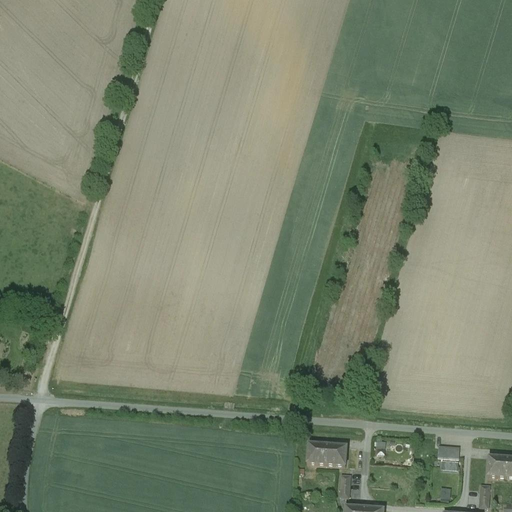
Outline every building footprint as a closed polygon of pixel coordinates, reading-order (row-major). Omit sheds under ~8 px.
[(347,449),(308,446),(307,466),(345,469),(347,449)] [(459,450),(439,449),(438,460),(458,461),(459,450)] [(511,461),(488,460),(487,479),(511,481),(511,461)] [(350,478),(342,477),(340,500),(349,500),(350,478)] [(490,488),(481,487),(479,510),(488,510),(490,488)] [(441,499),(452,499),(452,490),(442,489),(441,499)]
